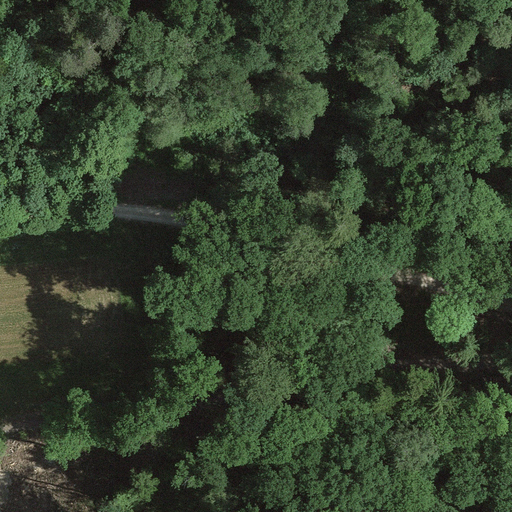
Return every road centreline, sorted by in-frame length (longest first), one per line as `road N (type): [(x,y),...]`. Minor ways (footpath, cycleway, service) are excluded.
road 1 (track): [(0,227),(189,227),(466,286),(511,305)]
road 2 (track): [(511,350),(420,378),(229,367),(0,414)]
